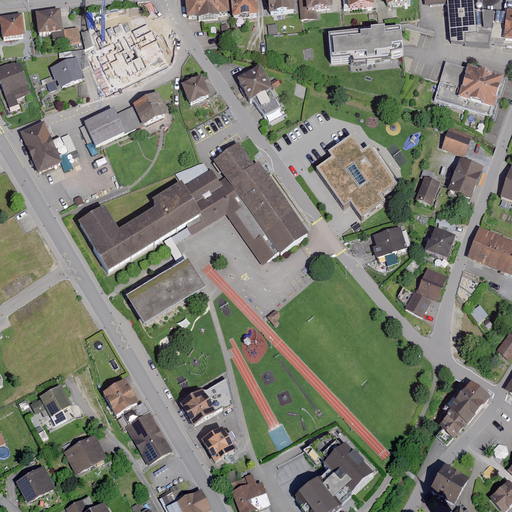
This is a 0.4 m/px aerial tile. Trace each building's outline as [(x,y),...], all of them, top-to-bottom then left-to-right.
[(228,0),(186,0),(188,19),(230,15),(228,0)] [(257,0),(231,0),(233,19),(259,17),(257,0)] [(297,14),(295,0),(268,0),(270,16),(297,14)] [(300,2),(301,20),(318,19),(317,12),(332,11),(331,0),(306,0),(306,2),(300,2)] [(373,0),(343,0),(344,11),(374,8),(373,0)] [(411,0),(386,0),(388,10),(413,7),(411,0)] [(474,0),(425,0),(426,6),(447,5),(449,45),(488,48),(491,44),(511,47),(511,0),(506,0),(504,13),(476,12),(474,0)] [(61,12),(37,14),(39,36),(53,34),(64,33),(61,12)] [(23,17),(1,19),(3,40),(25,37),(23,17)] [(110,27),(101,29),(102,40),(114,37),(110,27)] [(79,30),(66,31),(68,46),(81,45),(79,30)] [(406,31),(329,39),(332,68),(409,61),(406,31)] [(89,32),(82,33),(86,51),(93,47),(89,32)] [(65,40),(64,33),(53,34),(54,42),(65,40)] [(159,35),(132,49),(143,70),(170,56),(159,35)] [(64,53),(68,63),(78,60),(82,71),(90,68),(84,51),(64,53)] [(114,59),(96,65),(104,87),(121,81),(114,59)] [(68,63),(51,69),(56,82),(58,81),(61,89),(85,81),(82,71),(78,60),(68,63)] [(9,66),(0,68),(0,84),(1,84),(10,109),(18,106),(16,100),(31,95),(21,64),(15,66),(15,65),(9,67),(9,66)] [(506,80),(449,65),(438,105),(495,120),(506,80)] [(267,73),(243,83),(252,105),(269,121),(287,114),(267,73)] [(203,81),(182,90),(190,109),(211,100),(203,81)] [(55,83),(47,85),(50,93),(57,91),(55,83)] [(173,118),(164,99),(123,117),(132,137),(173,118)] [(119,111),(85,125),(99,153),(132,139),(119,111)] [(48,130),(24,140),(42,182),(66,173),(48,130)] [(473,143),(449,133),(442,150),(467,159),(473,143)] [(334,159),(318,170),(345,207),(351,203),(363,220),(385,204),(381,200),(398,187),(371,148),(363,153),(354,139),(329,156),(334,159)] [(254,172),(239,149),(214,166),(225,181),(219,185),(211,172),(151,207),(157,215),(120,236),(105,215),(81,229),(108,280),(188,234),(191,240),(202,233),(226,218),(264,272),(308,242),(259,168),(254,172)] [(198,172),(204,168),(200,162),(182,173),(187,181),(199,173),(198,172)] [(484,171),(462,162),(449,194),(471,203),(484,171)] [(511,169),(500,200),(511,204),(511,169)] [(443,185),(429,180),(420,206),(434,211),(443,185)] [(511,242),(481,230),(468,261),(511,278),(511,242)] [(404,232),(373,241),(379,262),(410,253),(404,232)] [(456,240),(434,232),(427,254),(449,262),(456,240)] [(414,261),(408,267),(415,273),(420,267),(414,261)] [(207,297),(187,266),(127,303),(146,334),(207,297)] [(449,279),(427,270),(418,293),(439,302),(449,279)] [(435,305),(405,290),(399,299),(409,308),(408,314),(426,322),(435,305)] [(276,312),(268,319),(276,329),(281,325),(278,321),(281,318),(280,314),(276,312)] [(511,345),(501,359),(511,367),(511,345)] [(139,405),(125,382),(103,395),(116,418),(122,415),(137,406),(139,405)] [(491,400),(472,384),(450,411),(452,412),(469,427),(491,400)] [(71,408),(61,388),(40,399),(41,401),(31,405),(36,415),(47,410),(51,418),(71,408)] [(215,416),(203,393),(180,406),(192,428),(215,416)] [(137,406),(122,415),(130,427),(125,430),(148,468),(173,453),(144,405),(139,408),(137,406)] [(77,419),(71,408),(51,418),(44,422),(50,433),(77,419)] [(457,442),(469,427),(452,412),(439,427),(457,442)] [(237,452),(224,430),(204,443),(217,465),(237,452)] [(94,437),(64,453),(77,476),(107,461),(94,437)] [(468,479),(446,468),(433,496),(455,507),(468,479)] [(56,490),(45,469),(16,484),(27,505),(56,490)] [(369,491),(353,470),(302,505),(306,511),(345,511),(352,507),(349,505),(369,491)] [(237,471),(225,476),(239,511),(274,511),(275,511),(265,487),(260,489),(255,475),(240,481),(237,471)] [(186,500),(178,485),(170,489),(172,493),(162,498),(167,509),(186,500)] [(511,511),(511,487),(510,485),(493,499),(502,511),(511,511)] [(186,500),(167,509),(169,511),(211,511),(201,492),(186,500)] [(92,511),(96,510),(90,498),(66,510),(67,511),(92,511)]
